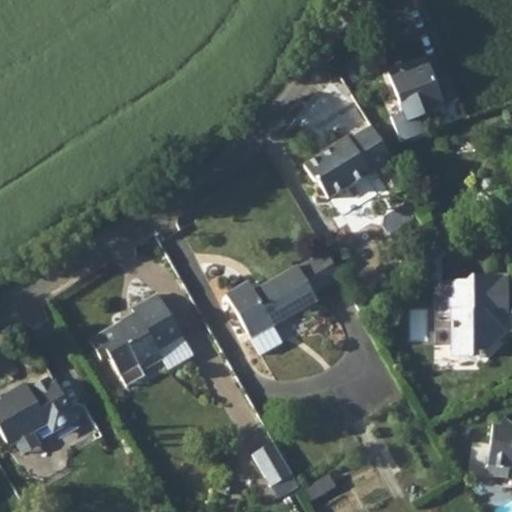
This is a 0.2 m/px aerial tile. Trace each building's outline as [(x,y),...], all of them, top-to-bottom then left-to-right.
[(424,57),(385,73),(403,115),(418,109),(421,115),(444,106),(424,57)] [(389,161),(368,126),(348,139),(346,136),(331,145),(332,147),(299,166),(310,183),(313,182),(324,199),(389,161)] [(224,296),(248,338),(249,340),(268,329),(317,301),(314,297),(342,281),(324,251),(255,291),(250,282),(224,296)] [(471,280),(439,280),(440,312),(451,312),(451,355),(479,355),(502,334),(503,312),(508,312),(507,275),(471,276),(471,280)] [(132,314),(88,341),(100,362),(108,357),(120,377),(138,368),(140,372),(163,358),(159,352),(183,338),(156,295),(130,310),(132,314)] [(268,329),(249,340),(260,357),(279,346),(268,329)] [(183,338),(159,352),(163,358),(171,371),(194,358),(183,338)] [(140,372),(138,368),(120,377),(126,389),(145,379),(140,372)] [(21,383),(0,395),(0,434),(6,445),(45,424),(52,435),(74,422),(52,381),(28,395),(21,383)] [(511,427),(504,419),(498,423),(492,423),(487,467),(511,469),(511,464),(511,427)] [(292,477),(273,445),(251,458),(270,490),(292,477)] [(313,502),(339,488),(332,475),(306,488),(313,502)]
